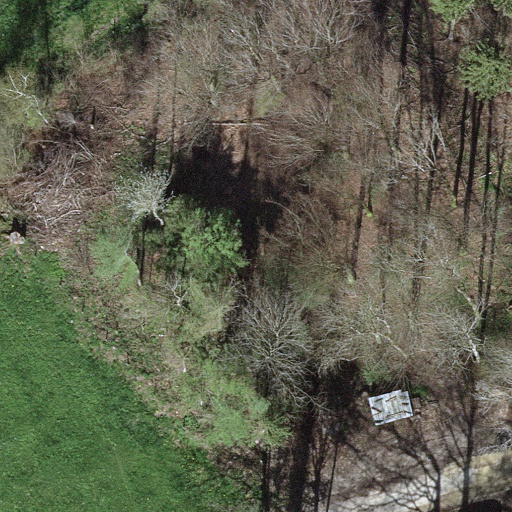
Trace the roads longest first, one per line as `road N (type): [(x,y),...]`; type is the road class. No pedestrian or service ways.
road 1 (track): [(153,0),(0,118)]
road 2 (unclassified): [(361,511),(511,464)]
